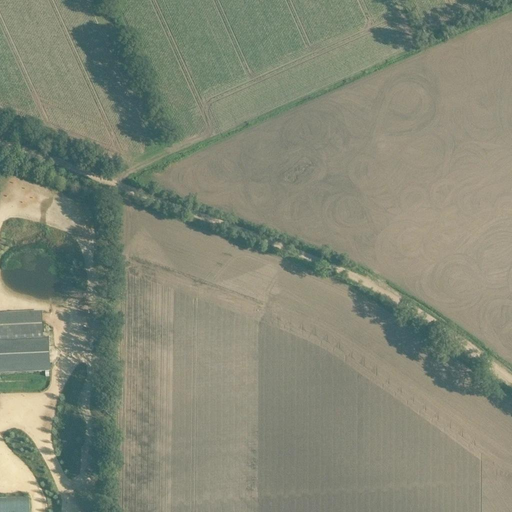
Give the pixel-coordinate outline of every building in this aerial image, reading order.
[(0,228),(0,248),(64,247),(63,227),(0,228)] [(65,263),(0,265),(0,294),(66,292),(65,263)] [(0,324),(68,323),(67,309),(0,310),(0,324)] [(0,340),(0,372),(50,370),(49,338),(44,338),(0,340)] [(72,417),(0,418),(0,448),(73,446),(72,417)] [(0,487),(75,485),(74,458),(0,460),(0,487)] [(0,498),(0,511),(29,511),(29,498),(0,498)]
